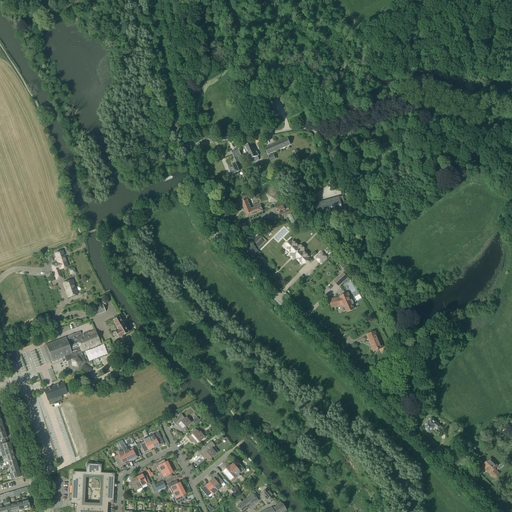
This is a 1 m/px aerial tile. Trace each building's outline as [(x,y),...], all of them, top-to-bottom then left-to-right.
[(268,155),(291,145),(288,138),(265,148),(268,155)] [(252,163),(259,160),(257,156),(259,156),(257,152),(256,152),(251,143),(245,146),(251,159),(252,163)] [(243,169),(238,158),(241,156),(238,149),(232,152),(236,163),(236,164),(229,168),(232,175),(240,171),(239,171),(243,169)] [(275,154),(269,156),(271,162),(278,159),(275,154)] [(276,193),(267,195),(269,204),(278,202),(276,193)] [(261,205),(251,209),(246,196),(240,199),(247,218),(263,211),(261,205)] [(339,197),(337,198),(315,204),(319,220),(344,213),(339,197)] [(283,205),(276,208),(278,215),(286,212),(283,205)] [(304,248),(302,246),(298,246),(293,241),(285,248),(291,254),(290,257),(293,259),(296,259),(301,264),(309,257),(304,252),(304,248)] [(253,246),(248,251),(254,258),(259,253),(253,246)] [(53,272),(59,270),(68,267),(63,251),(61,252),(60,251),(57,252),(57,253),(55,254),(58,263),(51,265),(53,272)] [(323,264),(327,259),(327,257),(323,253),(321,252),(316,257),(315,259),(320,264),(323,264)] [(56,280),(62,278),(59,270),(53,272),(56,280)] [(75,286),(72,280),(63,283),(68,298),(76,295),(73,287),(75,286)] [(354,309),(352,304),(353,303),(348,292),(339,297),(339,298),(330,300),(331,308),(344,305),(347,312),(354,309)] [(97,315),(105,312),(103,305),(94,308),(97,315)] [(127,331),(119,317),(112,321),(117,329),(118,331),(113,334),(116,340),(128,333),(127,331)] [(101,345),(95,330),(74,339),(74,338),(73,335),(68,337),(66,338),(66,337),(61,339),(46,345),(52,362),(67,356),(69,360),(68,360),(68,369),(79,372),(86,362),(81,356),(80,352),(81,352),(97,346),(101,345)] [(374,351),(383,347),(381,342),(379,342),(375,332),(367,335),(374,351)] [(48,400),(67,393),(63,383),(44,391),(48,400)] [(181,414),(176,419),(173,422),(177,426),(178,425),(182,430),(191,423),(186,418),(185,419),(181,414)] [(441,426),(432,418),(428,421),(422,426),(429,433),(435,427),(438,430),(441,426)] [(196,445),(204,438),(200,432),(198,433),(195,429),(186,436),(190,441),(192,440),(196,445)] [(153,435),(148,438),(153,448),(158,445),(159,447),(164,444),(160,437),(159,434),(158,432),(153,435)] [(153,448),(148,438),(143,440),(144,442),(140,444),(145,454),(150,451),(149,450),(153,448)] [(6,443),(5,440),(0,441),(0,445),(2,452),(4,451),(12,448),(10,442),(6,443)] [(203,459),(205,458),(208,461),(218,452),(213,447),(215,446),(211,442),(198,453),(203,459)] [(468,450),(471,453),(478,447),(475,443),(468,450)] [(6,455),(6,457),(14,454),(12,448),(4,451),(6,455)] [(127,448),(122,451),(127,461),(132,459),(133,460),(138,458),(133,448),(128,450),(127,448)] [(127,461),(122,451),(117,453),(118,455),(113,457),(118,467),(124,465),(123,463),(127,461)] [(4,463),(8,462),(16,460),(14,454),(6,457),(2,458),(4,463)] [(482,466),(494,478),(499,473),(495,469),(498,466),(490,458),(482,466)] [(9,468),(17,465),(16,460),(8,462),(8,465),(6,465),(6,468),(9,468)] [(155,464),(159,473),(170,467),(167,462),(165,463),(164,460),(155,464)] [(72,501),(71,504),(70,504),(70,507),(76,507),(75,511),(107,511),(107,503),(113,503),(114,474),(101,473),(101,465),(86,464),(86,473),(72,472),(71,501),(72,501)] [(235,477),(240,472),(233,464),(228,468),(226,467),(222,471),(231,482),(236,478),(235,477)] [(170,467),(159,473),(164,481),(172,477),(173,476),(172,473),(170,467)] [(19,471),(11,473),(9,474),(11,480),(13,479),(21,477),(19,471)] [(213,479),(209,483),(217,491),(221,488),(220,486),(224,483),(216,474),(212,478),(213,479)] [(142,475),(137,478),(142,488),(141,486),(146,484),(147,485),(150,484),(146,475),(143,476),(142,475)] [(142,488),(137,478),(131,481),(132,482),(129,484),(133,492),(142,488)] [(172,494),(182,488),(179,483),(178,484),(176,481),(168,485),(172,494)] [(217,491),(209,483),(205,486),(204,485),(200,489),(207,497),(211,494),(212,495),(217,491)] [(30,486),(0,495),(0,501),(31,491),(30,486)] [(177,502),(178,505),(181,505),(179,501),(185,498),(183,495),(185,494),(182,488),(172,494),(176,502),(177,502)] [(267,488),(260,494),(268,503),(274,498),(268,490),(269,490),(267,488)] [(252,493),(245,500),(251,506),(258,500),(252,493)] [(27,510),(30,509),(27,498),(24,499),(24,497),(21,498),(22,502),(24,510),(27,509),(27,510)] [(24,510),(22,502),(19,503),(18,500),(15,501),(16,504),(19,511),(24,510)] [(243,511),(251,506),(245,500),(242,502),(240,500),(236,504),(238,506),(237,507),(241,511),(243,511)] [(278,505),(272,509),(274,511),(283,511),(286,511),(282,503),(281,504),(280,503),(278,505)]
